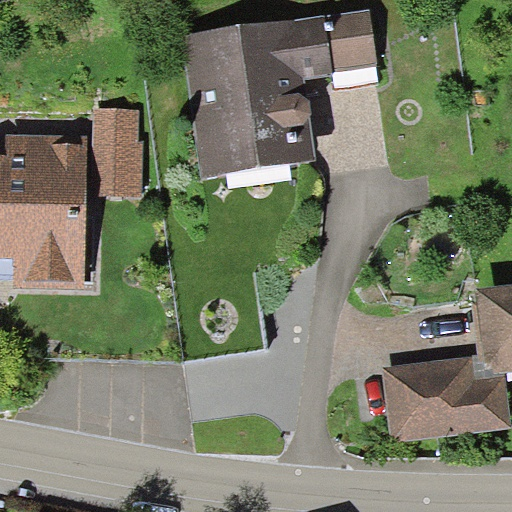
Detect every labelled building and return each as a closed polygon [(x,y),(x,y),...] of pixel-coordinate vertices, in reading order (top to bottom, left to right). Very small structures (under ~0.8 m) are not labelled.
[(371,13),(182,39),(203,179),(316,162),(305,82),(333,78),(332,74),(377,68),(371,13)] [(94,111),(93,199),(143,200),(144,144),(140,144),(140,112),(94,111)] [(8,160),(0,159),(0,262),(15,263),(15,290),(86,291),(87,138),(20,137),(8,137),(8,160)] [(511,290),(474,294),(481,358),(484,379),(504,376),(511,375),(511,290)] [(511,430),(504,376),(484,379),(481,358),(383,370),(393,445),(511,430)]
